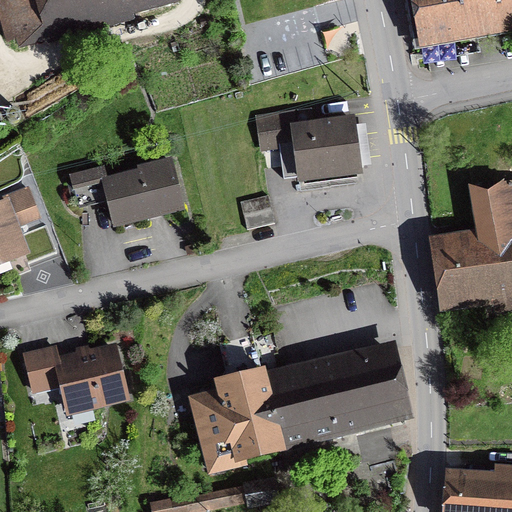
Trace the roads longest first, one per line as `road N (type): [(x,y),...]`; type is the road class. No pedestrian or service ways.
road 1 (residential): [(414,221),(0,314)]
road 2 (tertiary): [(427,511),(430,415),(414,221)]
road 3 (tertiary): [(414,221),(398,99)]
